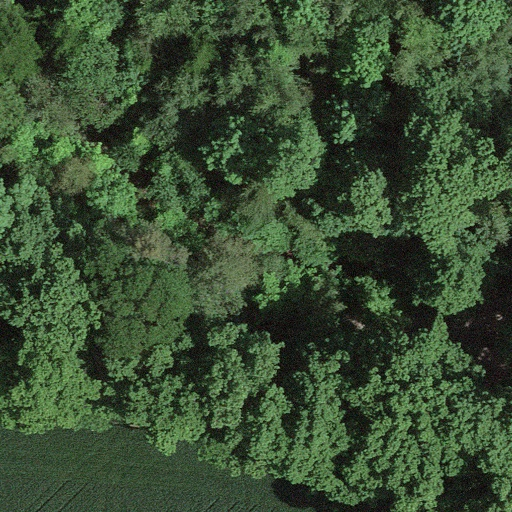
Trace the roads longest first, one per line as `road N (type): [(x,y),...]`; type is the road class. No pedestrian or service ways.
road 1 (track): [(0,305),(70,298),(406,339),(511,308)]
road 2 (track): [(0,105),(47,90),(102,56),(115,0)]
